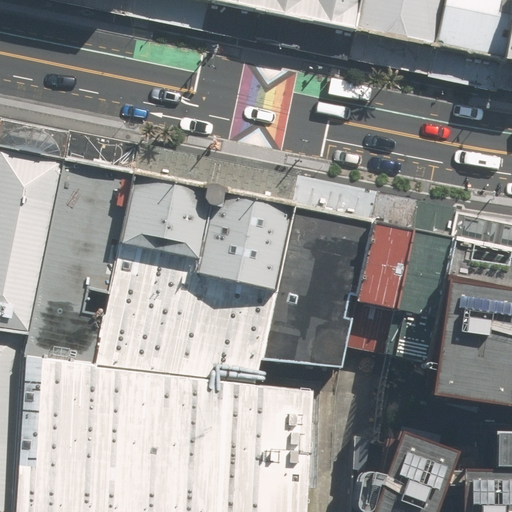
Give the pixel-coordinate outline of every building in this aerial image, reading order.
[(39,0),(347,61),(347,59),(352,31),(277,16),(209,3),(196,0),(39,0)] [(360,0),(209,0),(209,3),(277,16),(352,31),(355,32),(360,0)] [(360,0),(355,32),(432,47),(435,47),(444,0),(360,0)] [(511,0),(444,0),(435,47),(501,58),(503,59),(511,5),(511,0)] [(511,5),(503,59),(511,60),(511,5)] [(347,59),(425,75),(432,47),(355,32),(352,31),(347,59)] [(425,77),(494,92),(495,89),(501,58),(435,47),(432,47),(425,75),(425,77)] [(511,92),(511,60),(503,59),(501,58),(495,89),(511,92)] [(69,135),(0,121),(0,148),(64,161),(69,135)] [(138,143),(70,131),(69,135),(64,161),(133,174),(138,143)] [(295,177),(138,143),(133,174),(196,187),(244,197),(288,206),(295,177)] [(0,330),(28,334),(64,161),(0,148),(0,330)] [(133,174),(64,161),(28,334),(22,356),(92,365),(133,174)] [(196,187),(133,174),(92,365),(157,373),(174,375),(252,384),(257,359),(288,206),(244,197),(196,187)] [(375,193),(295,177),(288,206),(369,222),(375,193)] [(455,209),(375,193),(369,222),(407,229),(450,238),(455,213),(455,209)] [(369,222),(288,206),(257,359),(339,366),(351,299),(369,222)] [(511,225),(455,213),(450,238),(511,252),(511,225)] [(407,229),(369,222),(351,299),(392,307),(407,229)] [(450,238),(407,229),(392,307),(381,354),(424,362),(450,238)] [(511,511),(511,252),(450,238),(424,362),(381,354),(373,442),(353,437),(350,511),(511,511)] [(0,511),(14,511),(22,356),(28,334),(0,330),(0,511)] [(303,511),(309,391),(252,384),(174,375),(157,373),(92,365),(22,356),(14,511),(303,511)]
